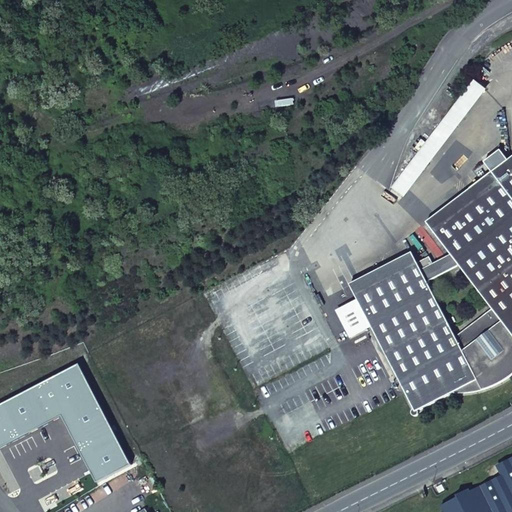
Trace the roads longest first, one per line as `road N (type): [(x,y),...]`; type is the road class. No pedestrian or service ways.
road 1 (unknown): [(343,191),(370,234),(400,233),(511,83)]
road 2 (unknown): [(343,191),(284,264),(367,409)]
road 3 (unknown): [(504,0),(460,38),(343,191)]
road 4 (secondary): [(511,426),(338,511)]
